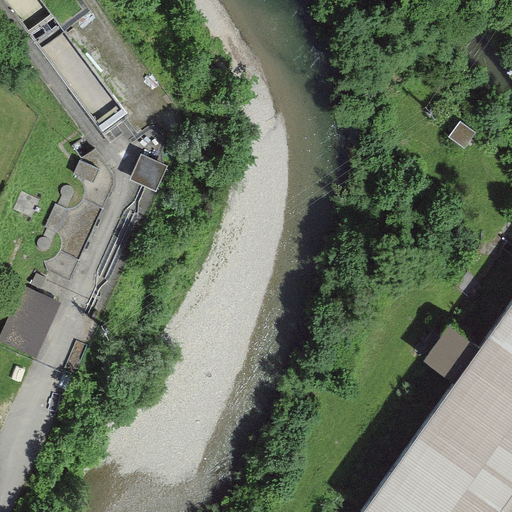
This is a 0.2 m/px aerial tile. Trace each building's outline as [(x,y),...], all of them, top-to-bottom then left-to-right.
[(130,113),(47,0),(3,0),(102,134),(130,113)] [(498,127),(481,113),(460,138),(478,152),(498,127)] [(179,162),(154,151),(141,179),(166,190),(179,162)] [(114,163),(93,153),(84,171),(105,181),(114,163)] [(93,190),(73,181),(44,248),(59,254),(52,272),(76,282),(107,210),(88,201),(93,190)] [(45,202),(27,192),(18,208),(36,218),(45,202)] [(66,299),(23,280),(0,331),(0,339),(41,357),(66,299)] [(482,332),(468,322),(444,354),(458,365),(474,376),(498,344),(482,332)] [(511,511),(511,324),(498,344),(474,376),(374,511),(511,511)]
